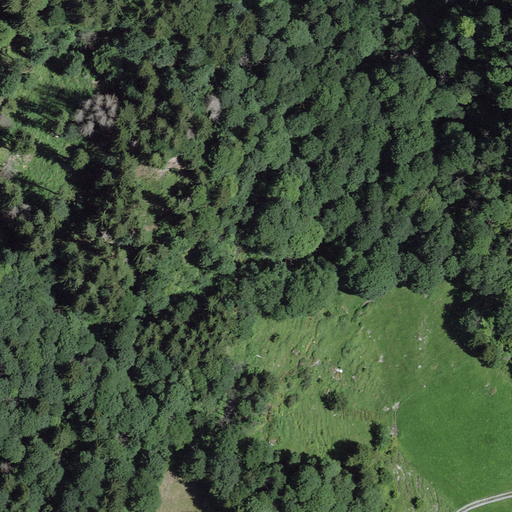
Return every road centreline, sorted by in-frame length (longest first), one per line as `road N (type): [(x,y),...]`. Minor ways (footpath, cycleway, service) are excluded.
road 1 (track): [(224,380),(232,273),(243,232),(262,206),(265,160),(314,91),(388,52),(414,23),(430,21),(511,82)]
road 2 (track): [(207,511),(209,441),(232,405),(230,387),(216,379),(125,471),(108,511)]
